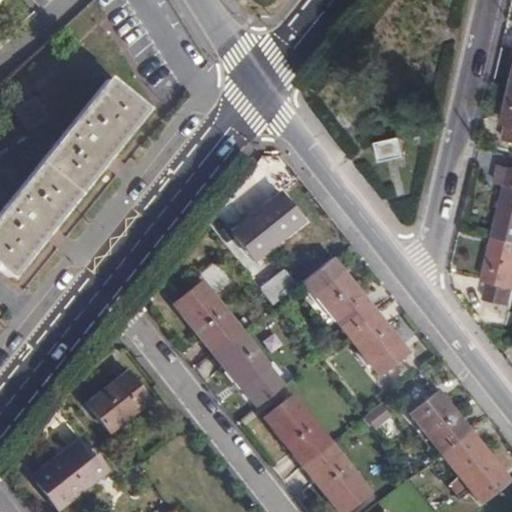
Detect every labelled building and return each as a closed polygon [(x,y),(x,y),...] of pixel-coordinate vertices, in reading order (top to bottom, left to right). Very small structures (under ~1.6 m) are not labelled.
[(144,107),(107,78),(0,209),(0,271),(8,278),(144,107)] [(511,84),(510,84),(500,120),(505,121),(501,137),(511,139),(511,84)] [(396,137),(370,141),(373,160),(399,156),(396,137)] [(230,189),(249,215),(281,191),(282,193),(298,181),(278,154),(230,189)] [(511,168),(494,164),(490,180),(501,183),(488,235),(511,240),(511,168)] [(280,194),(231,232),(252,260),(301,222),(280,194)] [(511,240),(488,235),(477,278),(482,280),(477,296),(502,303),(506,286),(511,287),(511,240)] [(332,257),(303,281),(345,335),(375,312),(332,257)] [(201,282),(174,303),(212,352),(240,331),(201,282)] [(375,312),(345,335),(377,375),(407,352),(375,312)] [(240,331),(212,352),(240,388),(267,366),(240,331)] [(127,372),(86,404),(108,432),(149,401),(127,372)] [(437,389),(408,411),(441,454),(469,431),(437,389)] [(291,396),(264,417),(302,465),(329,444),(291,396)] [(469,431),(441,454),(480,503),(508,480),(469,431)] [(81,440),(32,477),(57,510),(106,473),(81,440)] [(329,444),(302,465),(339,511),(342,511),(368,492),(329,444)]
